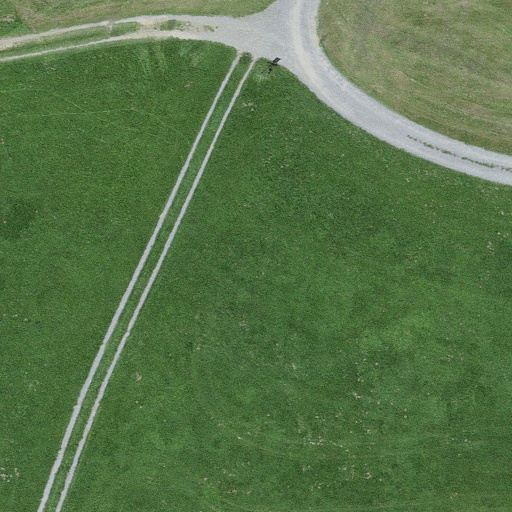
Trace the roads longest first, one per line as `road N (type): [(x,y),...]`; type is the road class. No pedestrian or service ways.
road 1 (track): [(54,511),(137,298),(250,58),(287,35)]
road 2 (track): [(287,35),(190,30),(0,50)]
road 3 (track): [(511,175),(429,153),(368,117),(310,69),(287,35)]
